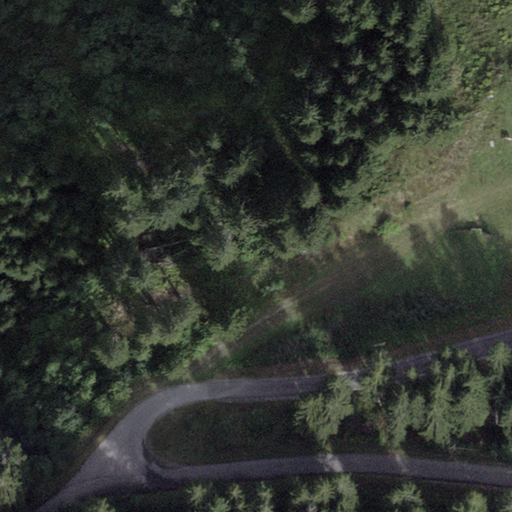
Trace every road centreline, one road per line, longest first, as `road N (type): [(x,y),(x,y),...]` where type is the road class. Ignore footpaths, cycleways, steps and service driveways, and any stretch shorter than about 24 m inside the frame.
road 1 (unclassified): [(511,338),(387,375),(165,399),(133,422),(126,464)]
road 2 (unclassified): [(126,464),(144,479),(290,464),(511,472)]
